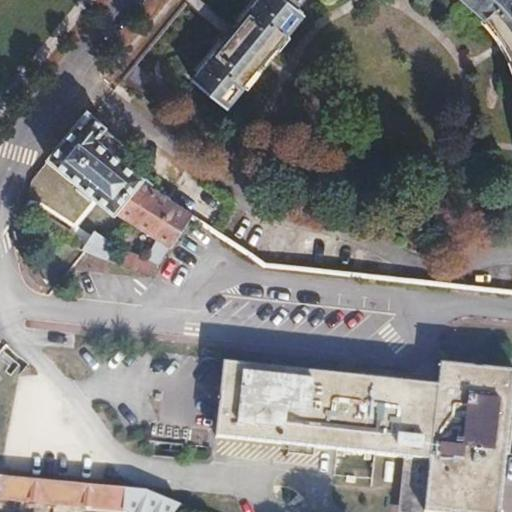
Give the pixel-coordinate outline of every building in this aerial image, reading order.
[(252,0),(189,77),(222,105),(300,11),(292,5),(295,0),(252,0)] [(511,0),(465,0),(479,11),(491,25),(500,38),(508,51),(511,61),(511,0)] [(134,62),(124,75),(140,88),(150,75),(134,62)] [(88,109),(48,156),(120,215),(122,212),(169,244),(190,213),(154,188),(157,184),(150,178),(147,180),(126,163),(135,152),(110,131),(112,129),(93,113),(88,109)] [(66,225),(80,211),(70,202),(57,216),(66,225)] [(95,230),(81,248),(107,258),(116,246),(95,230)] [(122,252),(115,262),(149,275),(156,264),(122,252)] [(227,363),(218,440),(412,461),(406,511),(415,511),(499,511),(506,456),(511,413),(511,352),(510,352),(508,372),(442,364),(439,386),(227,363)] [(0,474),(0,494),(131,508),(143,511),(173,511),(181,504),(145,489),(0,474)]
